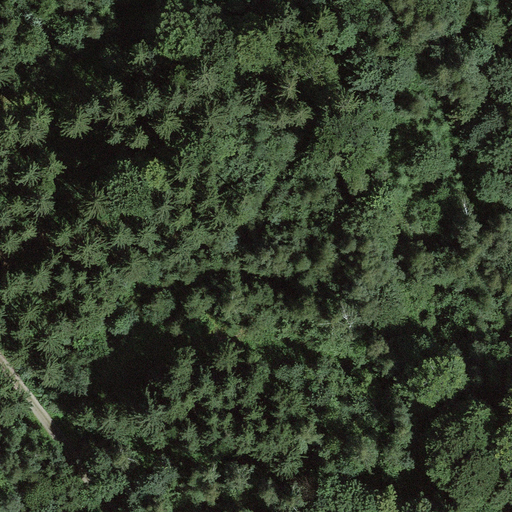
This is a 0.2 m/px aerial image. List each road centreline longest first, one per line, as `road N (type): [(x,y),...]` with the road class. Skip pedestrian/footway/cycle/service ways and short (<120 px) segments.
road 1 (track): [(344,0),(319,137),(245,244),(40,400)]
road 2 (track): [(121,511),(0,354)]
